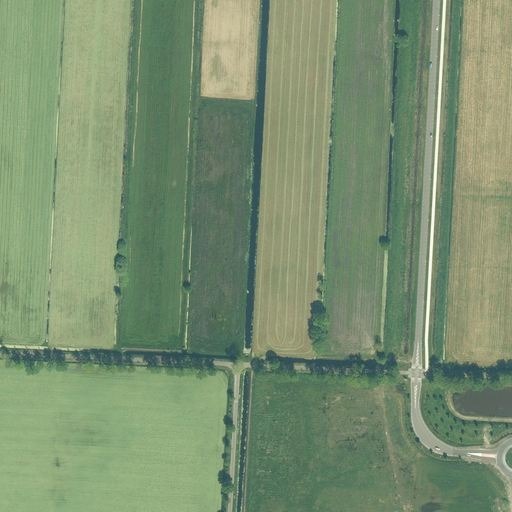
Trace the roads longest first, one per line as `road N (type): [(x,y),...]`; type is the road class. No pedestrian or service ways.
road 1 (secondary): [(436,0),(417,352)]
road 2 (unclassified): [(237,364),(0,352)]
road 3 (unclassified): [(413,373),(237,364)]
road 4 (unclassified): [(229,511),(237,364)]
